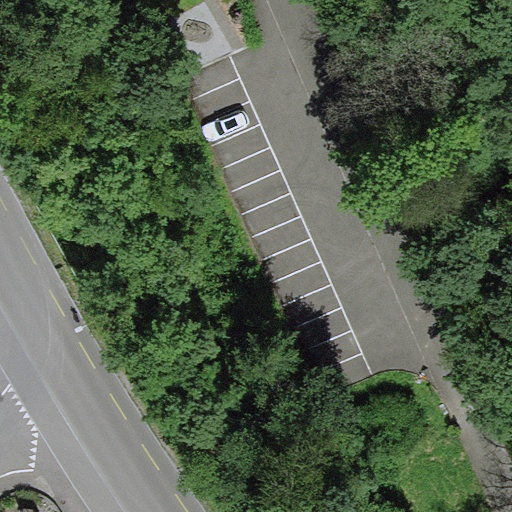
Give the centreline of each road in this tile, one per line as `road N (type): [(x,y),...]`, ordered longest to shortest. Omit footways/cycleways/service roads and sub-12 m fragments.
road 1 (unclassified): [(304,0),(474,402)]
road 2 (tertiary): [(163,511),(0,231)]
